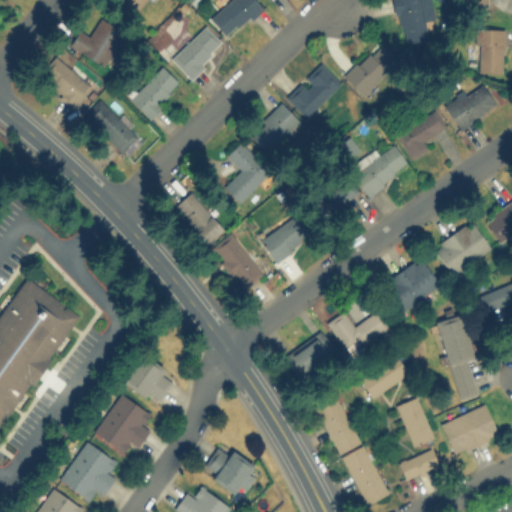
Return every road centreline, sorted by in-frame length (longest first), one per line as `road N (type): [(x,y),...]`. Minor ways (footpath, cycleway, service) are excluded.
road 1 (tertiary): [(321,511),(265,403),(188,296),(112,209),(0,111)]
road 2 (residential): [(511,141),(224,346)]
road 3 (residential): [(112,209),(295,34),(342,3)]
road 4 (residential): [(224,346),(193,419),(129,511)]
